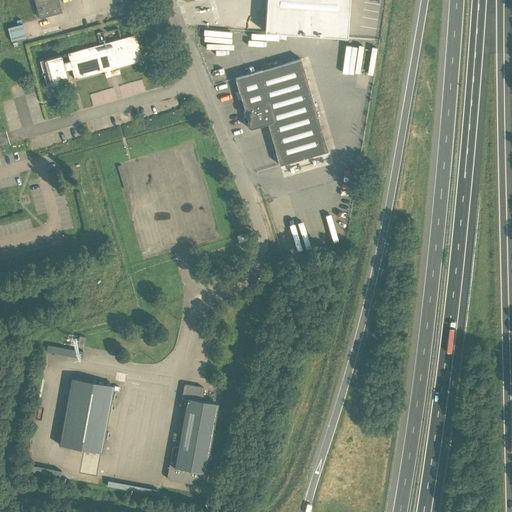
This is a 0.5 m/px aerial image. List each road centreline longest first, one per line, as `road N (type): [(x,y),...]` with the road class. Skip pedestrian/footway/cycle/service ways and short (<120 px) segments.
road 1 (motorway): [(423,0),(373,279),(306,511)]
road 2 (motorway): [(456,0),(400,511)]
road 3 (motorway): [(424,511),(458,256),(478,0)]
road 4 (motorway): [(510,511),(499,0)]
road 5 (unclassified): [(0,142),(201,81)]
road 6 (unclassified): [(260,255),(258,226),(201,81)]
